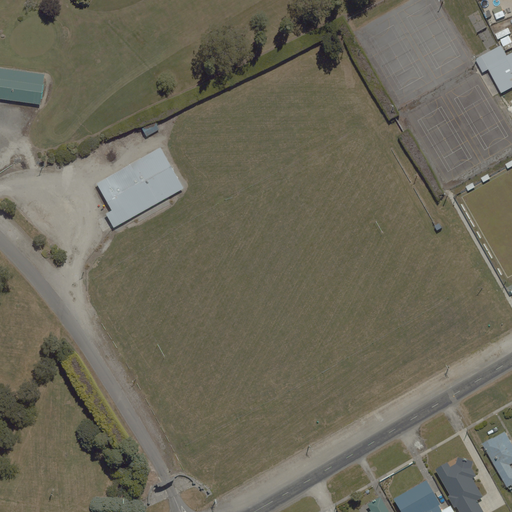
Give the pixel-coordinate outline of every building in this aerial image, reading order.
[(500,54),(481,65),(501,102),(511,96),(511,62),(506,66),(500,54)] [(45,89),(0,83),(0,111),(42,116),(45,89)] [(162,131),(156,121),(133,135),(140,145),(162,131)] [(91,195),(115,238),(185,200),(162,157),(91,195)] [(511,462),(511,439),(507,431),(484,445),(509,489),(511,486),(511,464),(511,463),(511,462)] [(482,473),(470,450),(447,462),(466,498),(480,490),(474,478),(482,473)] [(435,459),(427,463),(434,476),(442,471),(435,459)] [(440,511),(441,511),(442,511),(426,482),(395,498),(402,511),(440,511)] [(368,511),(388,511),(381,499),(369,506),(371,510),(368,511)]
